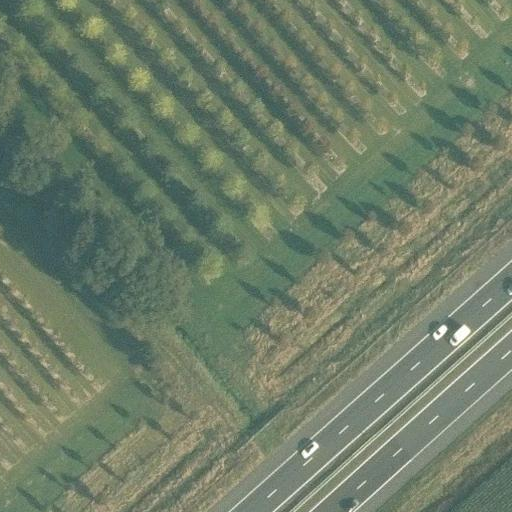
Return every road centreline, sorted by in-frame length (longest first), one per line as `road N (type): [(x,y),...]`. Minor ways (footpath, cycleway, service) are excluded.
road 1 (motorway): [(511,282),(258,511)]
road 2 (motorway): [(331,511),(511,349)]
road 3 (track): [(157,348),(0,166)]
